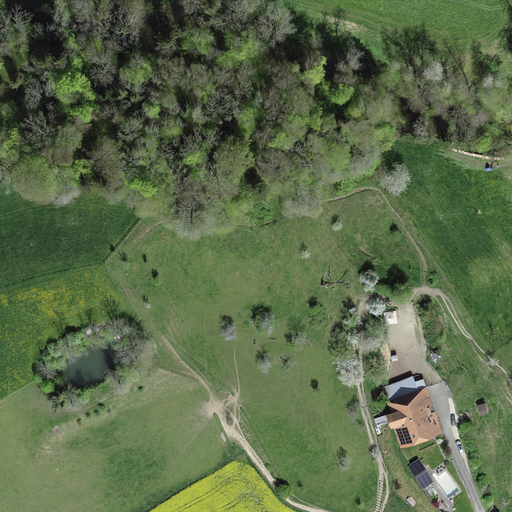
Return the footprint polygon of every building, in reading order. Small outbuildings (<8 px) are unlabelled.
[(398,322),(396,310),(383,311),(385,324),(398,322)] [(406,364),(403,360),(397,363),(401,368),(406,364)] [(415,380),(413,375),(382,386),(387,400),(386,401),(390,411),(386,412),(391,427),(393,426),(397,436),(396,436),(400,447),(409,443),(410,445),(429,438),(428,436),(443,430),(426,385),(423,377),(415,380)] [(484,402),(477,404),(480,415),(488,413),(484,402)] [(408,467),(422,490),(434,483),(419,459),(408,467)]
